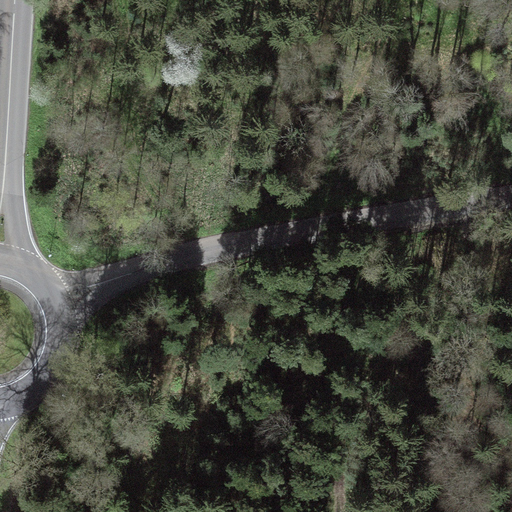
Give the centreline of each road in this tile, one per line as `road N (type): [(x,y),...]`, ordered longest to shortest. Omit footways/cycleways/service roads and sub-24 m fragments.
road 1 (unclassified): [(511,196),(182,257),(58,299)]
road 2 (tertiary): [(14,0),(0,216)]
road 3 (tertiary): [(0,406),(24,399),(56,367),(64,345),(58,299)]
